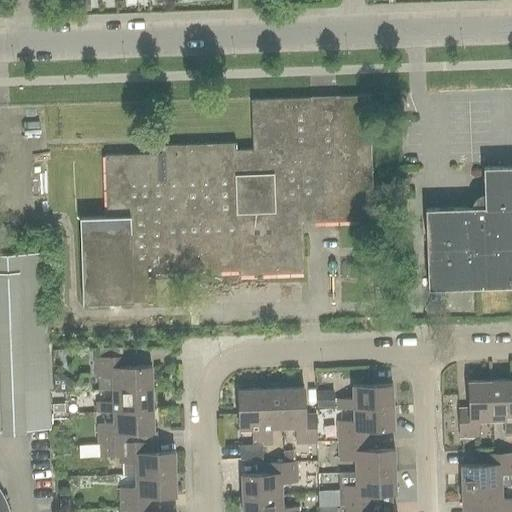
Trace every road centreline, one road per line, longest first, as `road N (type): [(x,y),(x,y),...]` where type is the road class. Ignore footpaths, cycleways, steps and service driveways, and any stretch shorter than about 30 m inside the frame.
road 1 (residential): [(212,511),(206,404),(225,364),(239,355),(421,351)]
road 2 (residential): [(19,44),(340,33)]
road 3 (residential): [(340,33),(511,26)]
road 4 (residential): [(427,511),(421,351)]
